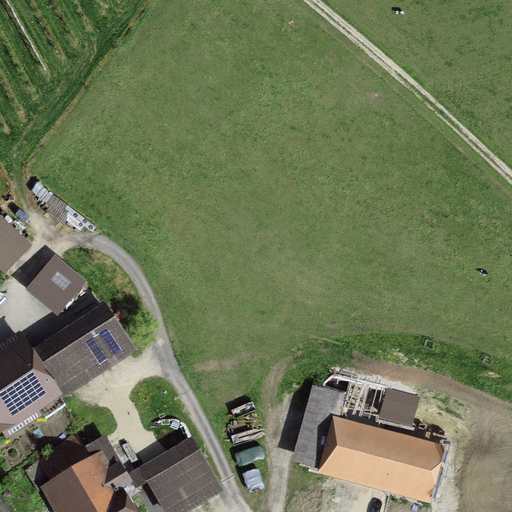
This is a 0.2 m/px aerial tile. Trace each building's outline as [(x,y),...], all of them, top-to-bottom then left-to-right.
[(0,218),(0,272),(4,276),(31,248),(0,218)] [(52,263),(30,289),(58,311),(79,286),(52,263)] [(0,424),(34,402),(45,419),(65,406),(60,398),(132,351),(112,320),(39,367),(26,347),(0,364),(0,424)] [(328,466),(427,493),(437,456),(404,446),(417,398),(332,375),(324,382),(322,387),(347,394),(328,466)] [(52,483),(69,511),(130,511),(118,490),(128,484),(119,468),(101,478),(74,432),(25,470),(38,491),(52,483)] [(169,511),(217,485),(198,452),(148,481),(166,511),(169,511)]
